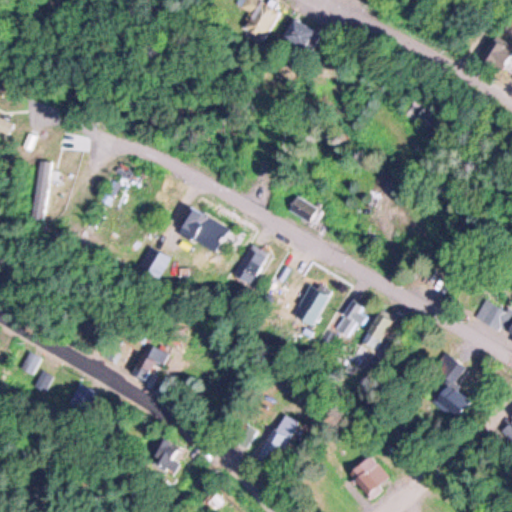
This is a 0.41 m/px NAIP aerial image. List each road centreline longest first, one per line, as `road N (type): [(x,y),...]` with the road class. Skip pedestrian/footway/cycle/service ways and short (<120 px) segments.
road 1 (residential): [(511,345),(338,246),(93,123)]
road 2 (residential): [(280,511),(229,455),(171,408),(0,306)]
road 3 (residential): [(511,87),(405,24),(338,0)]
road 4 (residential): [(367,511),(511,393)]
